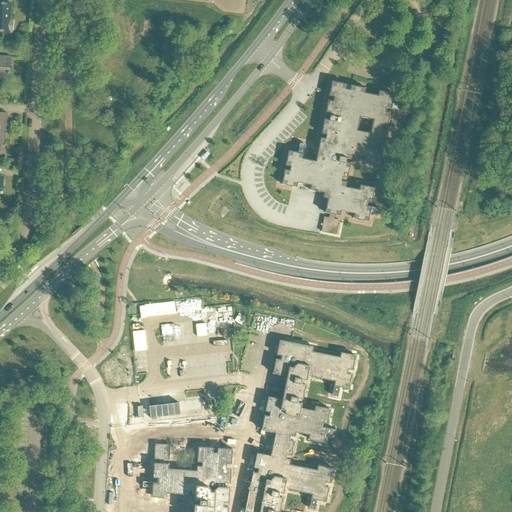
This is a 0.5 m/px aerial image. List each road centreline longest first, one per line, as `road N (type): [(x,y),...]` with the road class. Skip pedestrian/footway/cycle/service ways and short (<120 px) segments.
road 1 (residential): [(0,265),(26,229),(42,0)]
road 2 (tertiary): [(253,258),(331,273),(386,273),(511,246)]
road 3 (unclassified): [(434,511),(474,316),(511,291)]
road 4 (primary): [(254,48),(129,190)]
road 5 (primary): [(149,197),(268,59)]
road 6 (primary): [(129,190),(0,316)]
road 7 (residential): [(98,511),(104,408),(84,366)]
road 8 (unknown): [(155,387),(243,375),(239,432)]
road 9 (unknown): [(99,500),(125,495),(136,390)]
road 10 (tertiary): [(138,209),(184,240),(253,258)]
road 11 (primary): [(44,293),(138,209)]
road 12 (unknown): [(155,387),(151,348),(235,336)]
road 13 (residential): [(342,49),(373,65),(394,57),(416,21),(412,0)]
road 14 (tertiary): [(253,258),(149,197)]
